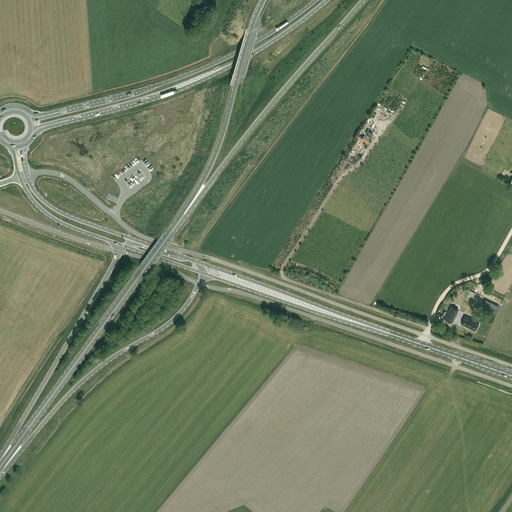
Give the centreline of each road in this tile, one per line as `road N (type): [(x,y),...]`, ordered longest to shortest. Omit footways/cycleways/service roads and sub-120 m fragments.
road 1 (unclassified): [(27,175),(69,178),(144,237),(426,336)]
road 2 (track): [(429,328),(281,275),(339,178),(398,109)]
road 3 (unclassified): [(511,385),(199,283)]
road 4 (primary): [(0,467),(187,209)]
road 5 (trunk): [(64,121),(185,87),(252,53),(326,0)]
road 6 (trunk): [(316,0),(207,66),(64,111)]
road 7 (primary): [(0,470),(78,384),(173,319),(199,283)]
road 8 (primary): [(187,209),(362,0)]
road 9 (primary): [(120,251),(0,463)]
road 10 (primary): [(262,0),(217,147),(187,209)]
road 11 (tertiary): [(511,375),(347,319)]
road 12 (tertiary): [(347,319),(199,263)]
road 13 (tertiary): [(202,273),(347,319)]
road 14 (track): [(429,328),(448,289),(485,272),(511,232)]
road 15 (primary): [(19,177),(54,220),(123,245)]
road 16 (primary): [(133,240),(55,210),(27,175)]
road 17 (unclassified): [(120,251),(0,210)]
